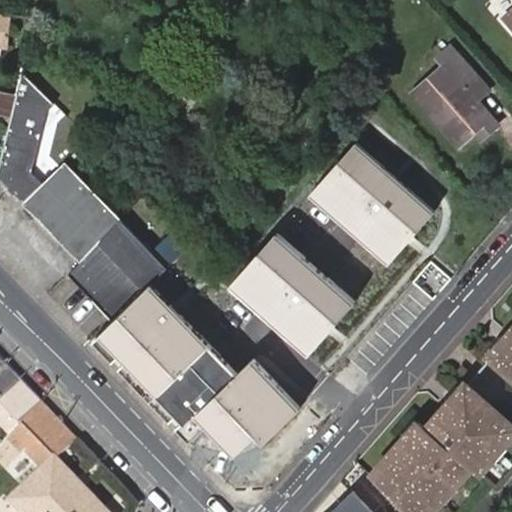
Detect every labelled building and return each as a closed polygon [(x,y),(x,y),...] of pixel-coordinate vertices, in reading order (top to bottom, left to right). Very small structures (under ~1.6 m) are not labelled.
[(0,44),(8,46),(13,15),(0,13),(0,44)] [(443,67),(414,93),(460,145),(474,132),(491,117),(478,101),(470,92),(481,82),(451,48),(437,59),(443,67)] [(55,99),(23,67),(12,115),(0,163),(0,172),(24,197),(43,180),(30,168),(43,111),(55,99)] [(489,90),(481,82),(470,92),(478,101),(489,90)] [(491,117),(474,132),(481,139),(497,124),(491,117)] [(357,143),(338,165),(346,171),(364,150),(357,143)] [(338,165),(310,197),(389,265),(436,212),(364,150),(346,171),(338,165)] [(36,211),(70,164),(65,158),(43,180),(24,197),(36,211)] [(36,211),(84,260),(124,219),(70,164),(36,211)] [(118,321),(186,249),(142,202),(124,219),(84,260),(72,273),(118,321)] [(436,212),(389,265),(395,271),(442,218),(436,212)] [(272,228),(253,249),(261,256),(280,235),(272,228)] [(253,249),(225,282),(305,350),(351,296),(280,235),(261,256),(253,249)] [(155,286),(95,344),(192,444),(208,428),(237,458),(258,437),(265,445),(303,408),(257,360),(242,375),(155,286)] [(351,296),(305,350),(311,356),(358,302),(351,296)] [(511,329),(508,334),(511,337),(511,348),(496,368),(511,380),(511,329)] [(483,356),(496,368),(511,348),(511,337),(508,334),(505,331),(483,356)] [(22,380),(0,356),(0,392),(5,395),(22,380)] [(0,418),(19,427),(42,401),(22,380),(5,395),(0,399),(0,418)] [(453,418),(473,394),(459,383),(439,408),(444,411),(453,418)] [(401,446),(374,478),(394,500),(406,511),(427,511),(438,499),(445,504),(472,472),(478,476),(511,436),(511,427),(473,394),(453,418),(444,411),(435,420),(437,422),(427,434),(418,426),(414,430),(401,446)] [(54,415),(42,401),(19,427),(10,438),(25,453),(54,415)] [(79,440),(54,415),(25,453),(44,473),(57,460),(79,440)] [(396,442),(401,446),(414,430),(410,426),(396,442)] [(107,511),(57,460),(44,473),(11,503),(19,511),(107,511)] [(336,511),(371,511),(354,494),(336,511)] [(427,511),(438,511),(445,504),(438,499),(427,511)]
